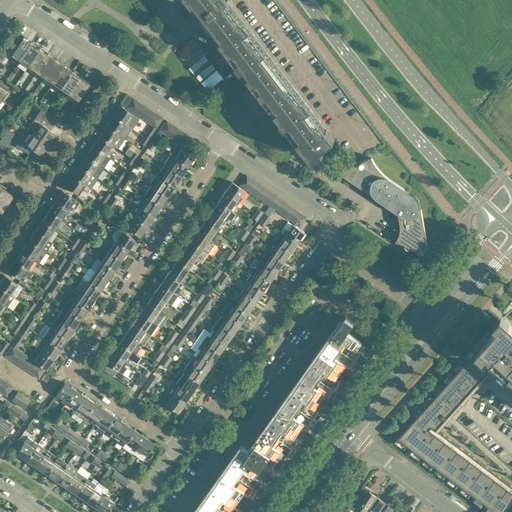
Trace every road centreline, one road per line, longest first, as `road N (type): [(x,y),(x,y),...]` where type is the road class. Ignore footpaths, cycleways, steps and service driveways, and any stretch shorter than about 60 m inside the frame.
road 1 (residential): [(176,454),(80,388),(77,370),(222,144)]
road 2 (tertiary): [(305,0),(366,83),(497,220)]
road 3 (residential): [(176,454),(329,241)]
road 4 (tertiary): [(511,187),(353,0)]
road 5 (residential): [(279,183),(297,150),(210,37)]
road 6 (residential): [(45,199),(124,74)]
road 7 (tertiary): [(353,435),(446,323)]
road 8 (tertiary): [(429,311),(343,428)]
road 9 (residential): [(124,74),(15,0)]
road 10 (residential): [(429,311),(329,241)]
road 11 (residential): [(222,144),(124,74)]
